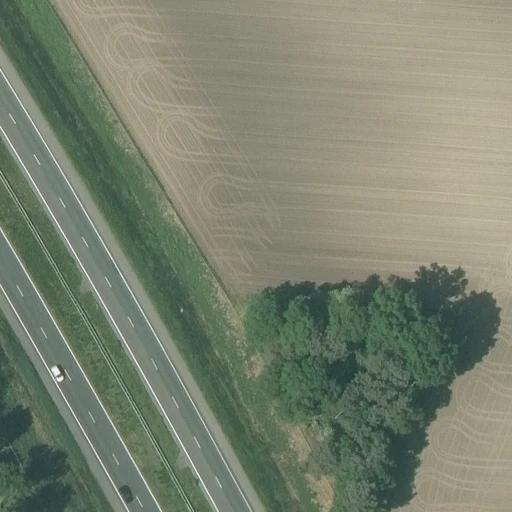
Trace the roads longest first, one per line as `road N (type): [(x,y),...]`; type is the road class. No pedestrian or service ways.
road 1 (motorway): [(234,511),(0,109)]
road 2 (motorway): [(0,263),(141,511)]
